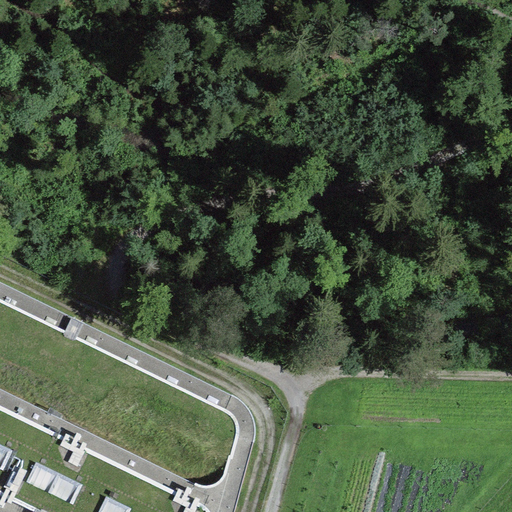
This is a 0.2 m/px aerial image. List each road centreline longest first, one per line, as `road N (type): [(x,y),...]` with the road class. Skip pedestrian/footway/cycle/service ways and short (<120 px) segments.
road 1 (track): [(511,127),(345,185),(148,220),(118,255),(118,286),(159,319),(269,370),(293,390),(297,415),(271,511)]
road 2 (track): [(0,270),(248,395),(266,424),(248,511)]
road 3 (track): [(293,390),(349,371),(511,376)]
